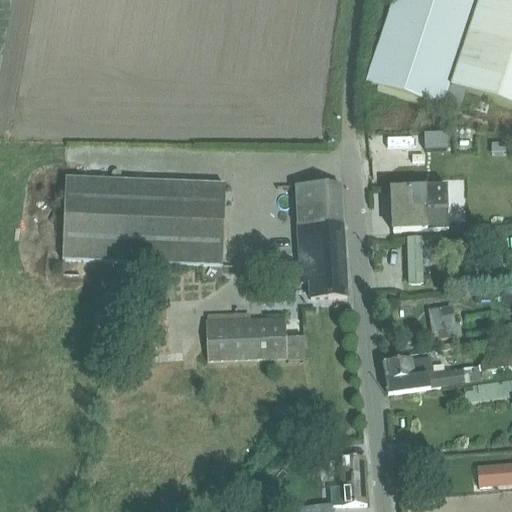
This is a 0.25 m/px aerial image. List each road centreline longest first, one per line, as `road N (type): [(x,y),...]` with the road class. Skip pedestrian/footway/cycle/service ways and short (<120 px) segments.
road 1 (unclassified): [(348,129),(382,511)]
road 2 (unclassified): [(348,129),(361,0)]
